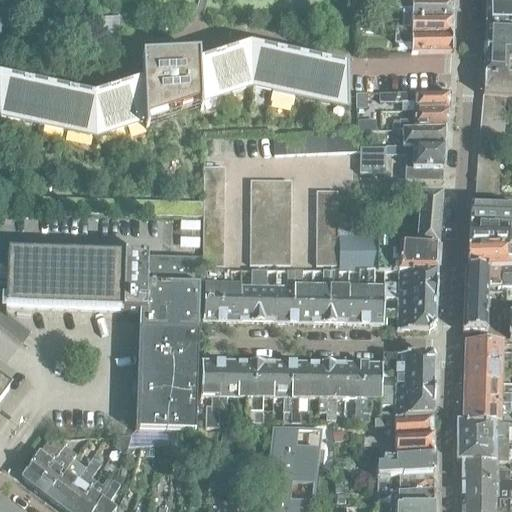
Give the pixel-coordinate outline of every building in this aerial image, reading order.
[(511,0),(484,0),(484,9),(511,9),(511,0)] [(389,2),(383,2),(382,12),(395,13),(411,12),(411,21),(452,21),(452,5),(412,4),(389,5),(389,2)] [(511,9),(484,9),(484,31),(511,30),(511,9)] [(121,50),(119,20),(101,21),(103,51),(121,50)] [(395,30),(394,39),(452,38),(452,21),(411,21),(411,30),(395,30)] [(95,25),(86,25),(86,41),(96,41),(95,25)] [(511,30),(484,31),(483,71),(495,71),(495,70),(501,70),(506,67),(506,65),(511,64),(511,30)] [(452,38),(394,39),(394,47),(411,47),(411,56),(451,56),(452,38)] [(347,111),(348,111),(347,83),(348,75),(346,74),(346,72),(345,72),(249,52),(199,68),(199,57),(142,60),(143,86),(93,102),(0,82),(0,119),(95,140),(147,123),(147,124),(199,107),(199,106),(251,90),(347,110),(347,111)] [(495,71),(483,71),(482,100),(507,102),(511,102),(511,64),(506,65),(506,67),(501,70),(495,70),(495,71)] [(449,95),(378,97),(379,106),(413,106),(413,115),(448,114),(449,95)] [(507,102),(482,100),(478,151),(500,152),(502,153),(507,102)] [(394,123),(394,133),(402,133),(445,131),(447,131),(448,114),(413,115),(412,124),(394,123)] [(396,150),(396,158),(406,158),(444,159),(444,150),(445,131),(402,133),(402,150),(396,150)] [(347,134),(348,157),(359,156),(357,133),(347,134)] [(347,134),(337,135),(338,157),(348,157),(347,134)] [(327,158),(326,135),(315,136),(316,158),(327,158)] [(337,135),(326,135),(327,158),(338,157),(337,135)] [(316,158),(315,136),(304,137),(305,159),(316,158)] [(295,159),(294,137),(283,138),(284,160),(295,159)] [(304,137),(294,137),(295,159),(305,159),(304,137)] [(284,160),(283,138),(272,138),(273,160),(284,160)] [(385,151),(385,158),(396,158),(396,150),(385,150),(385,151)] [(359,151),(359,177),(385,177),(385,160),(385,158),(385,151),(359,151)] [(499,177),(500,152),(478,151),(476,176),(499,177)] [(405,172),(404,184),(423,185),(442,185),(444,159),(406,158),(406,172),(405,172)] [(1,162),(0,187),(14,187),(15,162),(1,162)] [(224,171),(203,171),(202,271),(223,272),(224,171)] [(499,177),(476,176),(476,183),(499,185),(499,177)] [(476,183),(475,196),(498,197),(499,185),(476,183)] [(270,195),(270,185),(250,185),(250,195),(270,195)] [(270,185),(270,195),(291,196),(291,185),(270,185)] [(250,195),(250,206),(270,206),(270,195),(250,195)] [(291,196),(270,195),(270,206),(290,206),(291,196)] [(316,195),(316,206),(337,206),(337,196),(316,195)] [(417,250),(438,251),(442,197),(420,196),(416,248),(417,249),(417,250)] [(475,196),(475,208),(511,209),(511,200),(498,200),(498,197),(475,196)] [(202,206),(201,206),(32,200),(31,214),(201,220),(202,206)] [(270,206),(250,206),(249,216),(270,217),(270,206)] [(270,206),(270,217),(290,217),(290,206),(270,206)] [(316,206),(316,217),(337,217),(337,206),(316,206)] [(511,209),(475,208),(470,208),(469,230),(511,231),(511,209)] [(270,217),(249,216),(249,227),(270,227),(270,217)] [(270,217),(270,227),(290,228),(290,217),(270,217)] [(337,217),(316,217),(315,228),(337,228),(337,225),(337,217)] [(355,240),(355,232),(348,225),(337,225),(337,228),(337,238),(337,241),(338,241),(355,240)] [(270,227),(249,227),(249,238),(270,238),(270,227)] [(270,227),(270,238),(290,238),(290,228),(270,227)] [(337,228),(315,228),(315,238),(337,238),(337,228)] [(511,231),(469,230),(468,250),(511,249),(511,231)] [(249,238),(249,248),(270,249),(270,238),(249,238)] [(270,238),(270,249),(290,249),(290,238),(270,238)] [(315,238),(315,249),(336,249),(337,241),(337,238),(315,238)] [(417,249),(416,248),(392,247),(392,242),(377,241),(377,240),(355,240),(338,241),(338,275),(358,275),(366,275),(373,276),(397,276),(436,276),(438,251),(417,250),(417,249)] [(270,249),(249,248),(249,259),(269,259),(270,249)] [(270,249),(269,259),(290,259),(290,249),(270,249)] [(336,249),(315,249),(315,260),(336,260),(336,249)] [(511,249),(468,250),(467,273),(511,271),(511,249)] [(195,423),(198,326),(200,262),(147,260),(147,259),(123,258),(123,260),(7,256),(6,311),(121,315),(121,317),(138,317),(134,434),(138,434),(138,433),(170,434),(195,435),(195,423)] [(269,259),(249,259),(249,270),(269,270),(269,259)] [(269,259),(269,270),(290,270),(290,259),(269,259)] [(336,260),(315,260),(315,270),(336,270),(336,260)] [(511,271),(467,273),(465,273),(462,336),(486,335),(489,289),(502,289),(502,291),(511,290),(511,271)] [(221,326),(223,275),(212,275),(212,290),(204,290),(203,326),(221,326)] [(230,275),(223,275),(221,326),(239,326),(241,289),(230,289),(230,275)] [(241,289),(239,326),(240,326),(257,326),(258,275),(251,275),(250,290),(241,289)] [(274,327),(275,291),(266,290),(266,275),(258,275),(257,326),(274,327)] [(293,327),(294,275),(286,275),(286,291),(281,291),(281,282),(275,282),(275,291),(274,327),(293,327)] [(302,275),(294,275),(293,327),(311,328),(312,291),(302,291),(302,275)] [(312,291),(311,328),(311,327),(330,328),(331,275),(322,275),(321,291),(312,291)] [(338,275),(331,275),(330,328),(346,328),(347,291),(347,284),(344,284),(343,291),(337,291),(338,275)] [(364,329),(366,275),(358,275),(358,292),(347,291),(346,328),(364,329)] [(384,302),(384,297),(384,291),(373,291),(373,276),(366,275),(364,329),(383,329),(383,316),(383,314),(384,302)] [(384,287),(384,291),(384,297),(435,298),(436,276),(397,276),(397,287),(384,287)] [(396,314),(383,314),(383,316),(435,317),(435,298),(384,297),(384,302),(396,303),(396,314)] [(435,317),(383,316),(383,329),(386,329),(386,322),(396,322),(396,335),(427,336),(428,337),(435,331),(434,330),(434,317),(435,317)] [(497,367),(511,367),(511,357),(503,358),(503,347),(464,346),(464,357),(466,360),(466,367),(476,367),(476,369),(486,369),(486,365),(497,365),(497,367)] [(395,369),(381,369),(382,380),(394,380),(394,379),(433,380),(433,365),(434,364),(428,358),(427,359),(395,359),(395,369)] [(219,416),(220,365),(201,365),(200,402),(211,402),(211,411),(205,411),(205,432),(218,433),(218,427),(219,416)] [(238,366),(220,365),(219,416),(226,416),(226,403),(237,403),(238,366)] [(476,367),(466,367),(466,374),(463,376),(463,383),(466,385),(465,387),(502,387),(503,376),(511,376),(511,367),(497,367),(497,365),(486,365),(486,369),(476,369),(476,367)] [(238,366),(237,403),(246,403),(246,428),(254,428),(256,366),(238,366)] [(256,366),(254,428),(263,428),(263,416),(262,416),(262,403),(272,403),(273,366),(256,366)] [(290,418),(292,367),(273,366),(272,403),(283,403),(282,428),(290,428),(290,418)] [(308,403),(310,367),(292,367),(290,418),(290,428),(299,428),(299,416),(298,416),(298,403),(308,403)] [(310,367),(308,403),(318,404),(318,418),(325,418),(327,367),(310,367)] [(344,405),(345,368),(327,367),(325,418),(325,425),(335,426),(336,405),(344,405)] [(345,368),(344,405),(355,405),(354,424),(362,424),(362,419),(363,368),(345,368)] [(363,368),(362,419),(369,419),(370,405),(380,405),(381,399),(381,391),(382,380),(381,369),(363,368)] [(433,400),(433,380),(394,379),(394,380),(394,391),(381,391),(381,399),(433,400)] [(502,387),(465,387),(465,388),(463,390),(463,397),(465,400),(465,406),(475,407),(475,408),(485,408),(485,405),(496,405),(495,407),(511,407),(511,398),(511,397),(502,397),(502,387)] [(0,405),(8,395),(0,388),(0,405)] [(432,420),(433,400),(381,399),(380,405),(380,410),(394,410),(394,416),(381,416),(381,422),(381,423),(432,420)] [(511,414),(511,407),(495,407),(496,405),(485,405),(485,408),(475,408),(475,407),(465,406),(465,414),(462,416),(462,426),(501,426),(501,417),(511,417),(511,415),(511,414)] [(362,440),(362,444),(432,439),(432,420),(381,423),(381,422),(374,423),(374,440),(362,440)] [(203,423),(195,423),(195,435),(203,435),(203,423)] [(501,428),(501,426),(462,426),(457,426),(457,446),(508,447),(508,446),(508,438),(496,438),(496,428),(501,428)] [(312,511),(321,434),(272,432),(262,511),(312,511)] [(170,450),(170,434),(138,433),(138,434),(134,434),(130,438),(130,440),(127,451),(140,451),(170,450)] [(345,444),(344,435),(333,436),(334,445),(345,444)] [(183,437),(171,438),(172,461),(184,461),(184,454),(184,444),(183,437)] [(238,453),(240,439),(222,437),(220,451),(238,453)] [(216,447),(216,438),(205,438),(205,447),(216,447)] [(432,439),(362,444),(361,450),(369,450),(394,449),(394,461),(432,459),(432,439)] [(130,440),(120,441),(115,450),(126,455),(127,451),(130,440)] [(193,444),(184,444),(184,454),(193,453),(193,444)] [(508,447),(457,446),(456,465),(460,465),(462,465),(497,466),(498,465),(496,465),(497,455),(508,455),(508,453),(511,453),(511,445),(508,446),(508,447)] [(68,453),(66,451),(61,458),(34,492),(48,501),(75,465),(72,463),(81,452),(73,446),(68,453)] [(63,449),(58,448),(54,452),(49,449),(41,458),(38,457),(21,482),(34,492),(61,458),(66,451),(63,449)] [(171,450),(162,451),(162,459),(171,459),(171,450)] [(434,465),(432,462),(432,459),(394,461),(394,471),(388,472),(387,469),(375,470),(376,482),(402,481),(402,482),(431,480),(431,477),(434,474),(434,465)] [(79,469),(75,465),(48,501),(60,511),(88,475),(93,463),(92,462),(84,472),(79,469)] [(100,468),(93,463),(88,475),(60,511),(61,511),(79,511),(92,495),(97,487),(90,482),(100,468)] [(497,466),(462,465),(460,465),(462,465),(462,484),(509,485),(509,476),(497,475),(497,466)] [(92,495),(79,511),(99,511),(121,483),(116,479),(111,486),(106,483),(101,490),(97,487),(92,495)] [(431,496),(431,480),(402,482),(402,481),(376,482),(375,496),(377,496),(391,497),(390,497),(401,497),(431,496)] [(121,483),(99,511),(113,511),(108,507),(119,490),(122,484),(121,483)] [(462,484),(461,503),(508,504),(508,495),(511,494),(511,484),(509,485),(462,484)] [(431,510),(431,496),(401,497),(390,497),(391,497),(377,496),(376,504),(386,505),(386,504),(390,504),(390,510),(394,510),(394,511),(432,511),(432,510),(431,510)] [(337,508),(347,508),(347,497),(337,497),(337,508)] [(461,503),(461,511),(508,511),(508,504),(461,503)]
